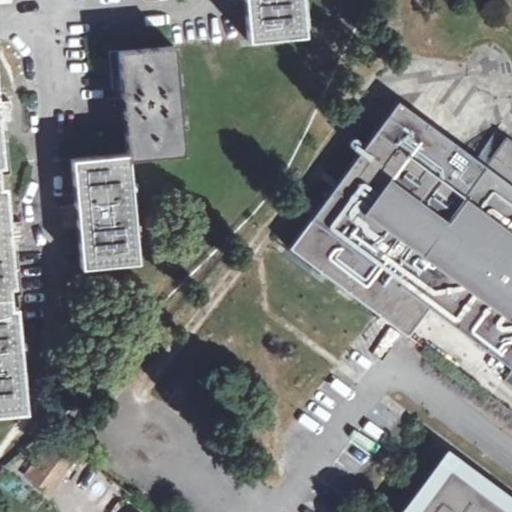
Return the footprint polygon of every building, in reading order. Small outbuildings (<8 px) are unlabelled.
[(243,0),(247,41),(304,36),(300,0),(243,0)] [(127,153),(128,158),(182,153),(172,46),(117,50),(121,98),(108,99),(109,109),(115,109),(116,113),(123,113),(127,153)] [(0,147),(0,122),(12,121),(11,110),(10,101),(0,102),(0,413),(25,411),(21,367),(35,366),(34,355),(33,344),(19,345),(15,306),(10,307),(8,287),(13,286),(9,245),(24,244),(23,233),(22,223),(7,224),(4,187),(0,187),(0,166),(2,166),(0,147)] [(386,116),(482,187),(509,151),(511,153),(511,140),(505,136),(484,165),(398,101),(386,116)] [(511,153),(509,151),(482,187),(386,116),(331,190),(288,248),(406,335),(427,306),(511,369),(511,153)] [(127,153),(70,158),(74,206),(60,207),(62,227),(76,226),(81,268),(138,263),(128,158),(127,153)] [(56,496),(70,457),(40,446),(25,485),(56,496)] [(511,511),(511,503),(447,456),(405,511),(511,511)] [(99,511),(121,511),(127,505),(133,497),(118,487),(99,511)]
